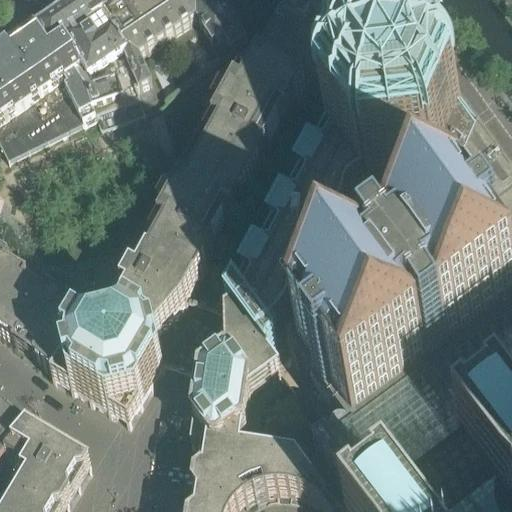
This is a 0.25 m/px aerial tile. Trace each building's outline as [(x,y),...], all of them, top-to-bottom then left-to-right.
[(140,100),(98,0),(97,0),(85,8),(85,9),(38,42),(52,61),(67,51),(75,74),(83,85),(83,87),(98,127),(102,137),(149,121),(140,100)] [(166,49),(146,21),(160,11),(152,0),(142,0),(123,13),(114,0),(98,0),(140,100),(154,93),(142,65),(166,49)] [(216,11),(209,0),(152,0),(160,11),(146,21),(166,49),(198,28),(214,53),(224,47),(228,54),(244,43),(221,9),(216,11)] [(327,51),(348,12),(351,14),(358,0),(297,0),(260,68),(307,93),(330,53),(327,51)] [(98,127),(83,87),(83,85),(75,74),(67,51),(52,61),(38,42),(12,60),(0,68),(0,153),(12,175),(98,127)] [(305,290),(309,286),(312,283),(314,281),(315,278),(316,276),(318,273),(319,270),(320,267),(322,259),(323,255),(323,253),(326,248),(327,246),(330,242),(332,239),(339,232),(341,230),(343,227),(346,222),(347,220),(347,218),(349,212),(349,209),(350,207),(352,203),(353,202),(355,201),(357,198),(360,196),(362,196),(364,195),(367,194),(371,193),(372,196),(434,189),(435,185),(439,186),(470,183),(492,214),(511,199),(511,192),(483,153),(465,128),(462,126),(464,123),(426,71),(423,73),(403,45),(371,48),(357,80),(354,79),(328,138),(331,140),(241,304),(239,300),(230,315),(235,321),(236,320),(269,369),(277,354),(272,348),(275,343),(280,338),(283,335),(285,333),(286,331),(288,329),(289,327),(290,324),(292,320),(293,315),(294,309),(295,306),(296,303),(298,300),(299,297),(301,295),(302,293),(305,290)] [(269,160),(289,125),(290,125),(307,93),(260,68),(244,97),(237,93),(231,105),(223,101),(215,118),(222,122),(215,134),(222,137),(206,167),(253,192),(270,161),(269,160)] [(215,259),(234,223),(235,224),(253,192),(206,167),(191,196),(184,192),(177,204),(170,200),(161,217),(168,221),(162,233),(169,237),(153,266),(199,291),(216,259),(215,259)] [(511,199),(492,214),(392,288),(290,361),(351,445),(349,445),(345,443),(342,444),(340,445),(337,447),(336,449),(335,453),(335,457),(334,457),(329,450),(328,451),(326,447),(313,456),(354,511),(385,511),(394,506),(397,510),(465,458),(462,454),(474,444),(477,448),(497,432),(495,429),(506,420),(510,424),(511,422),(511,199)] [(27,291),(30,286),(9,273),(8,272),(7,272),(1,269),(2,268),(0,267),(0,266),(2,263),(0,261),(0,321),(5,325),(27,291)] [(187,312),(199,291),(153,266),(151,265),(141,284),(134,280),(127,293),(134,297),(118,326),(132,335),(158,350),(157,346),(187,312)] [(82,346),(91,331),(70,318),(71,317),(69,316),(69,317),(63,313),(61,311),(64,307),(49,298),(46,302),(27,291),(5,325),(0,321),(0,338),(16,350),(16,351),(36,366),(36,367),(56,385),(53,388),(56,390),(57,389),(58,387),(60,383),(59,383),(61,379),(62,380),(63,379),(82,346)] [(326,447),(275,376),(273,374),(269,369),(236,320),(235,321),(227,327),(229,372),(203,390),(193,457),(204,459),(260,467),(278,453),(312,501),(318,496),(297,468),(313,456),(326,447)] [(130,434),(165,376),(161,362),(158,350),(132,335),(122,351),(118,353),(117,351),(106,354),(106,356),(101,357),(82,346),(63,379),(62,380),(61,379),(59,383),(60,383),(58,387),(57,389),(74,400),(74,401),(75,401),(76,400),(91,409),(90,410),(94,412),(94,411),(109,420),(109,421),(130,434)] [(0,475),(4,471),(30,440),(0,414),(0,475)] [(511,511),(511,422),(510,424),(506,420),(495,429),(497,432),(477,448),(474,444),(462,454),(466,458),(442,476),(421,492),(397,510),(394,506),(385,511),(511,511)] [(71,511),(78,500),(92,477),(84,473),(80,471),(79,472),(64,463),(65,462),(48,452),(49,451),(30,440),(4,471),(31,486),(27,493),(21,489),(9,509),(15,511),(71,511)] [(329,511),(318,496),(312,501),(278,453),(260,467),(204,459),(197,500),(195,511),(329,511)]
